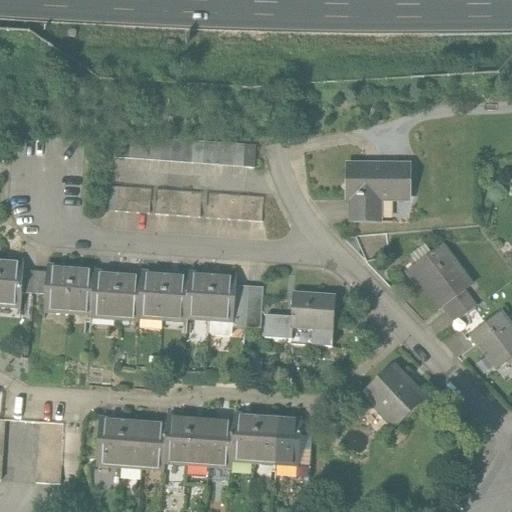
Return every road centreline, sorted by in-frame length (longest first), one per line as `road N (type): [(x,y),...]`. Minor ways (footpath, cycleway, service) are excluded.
road 1 (residential): [(74,401),(172,405),(216,396),(306,405),(328,399),(408,333)]
road 2 (residential): [(325,244),(290,254),(72,238),(43,210),(44,172)]
road 3 (motorway): [(234,0),(511,3)]
road 4 (residential): [(511,439),(408,333)]
road 5 (residential): [(408,333),(325,244)]
